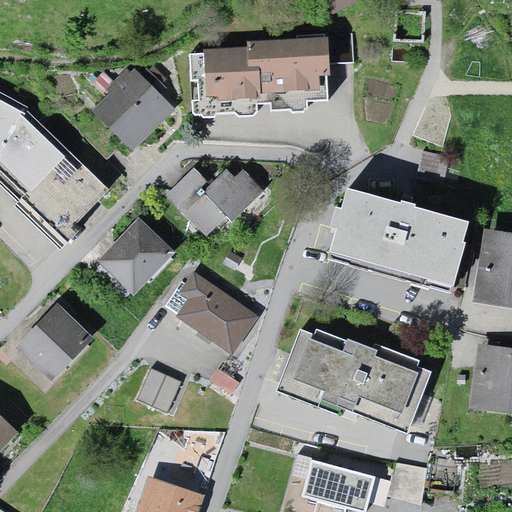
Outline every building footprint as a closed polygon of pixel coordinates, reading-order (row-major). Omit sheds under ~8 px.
[(366,0),(331,0),(337,14),(367,2),(366,0)] [(356,38),(338,37),(337,61),(354,62),(356,38)] [(322,93),(319,42),(196,48),(198,98),(322,93)] [(136,148),(172,106),(123,64),(86,105),(136,148)] [(0,185),(61,239),(109,188),(25,103),(0,90),(0,185)] [(446,184),(452,158),(426,153),(420,179),(446,184)] [(194,168),(167,192),(205,235),(225,218),(231,225),(272,189),(241,154),(212,180),(194,168)] [(335,189),(317,248),(439,285),(457,225),(335,189)] [(143,214),(98,261),(137,298),(182,250),(143,214)] [(511,234),(480,229),(469,296),(511,303),(511,234)] [(192,270),(167,304),(227,347),(252,313),(192,270)] [(57,303),(19,345),(58,379),(96,337),(57,303)] [(429,368),(298,319),(273,386),(404,435),(429,368)] [(511,348),(472,342),(461,405),(511,412),(511,348)] [(175,415),(187,381),(154,369),(142,403),(175,415)] [(0,415),(0,451),(18,432),(0,415)] [(178,470),(209,474),(214,445),(183,441),(178,470)] [(368,511),(377,478),(312,460),(302,497),(356,511),(368,511)] [(392,495),(422,503),(431,470),(400,463),(392,495)] [(196,511),(204,494),(145,472),(129,511),(196,511)]
